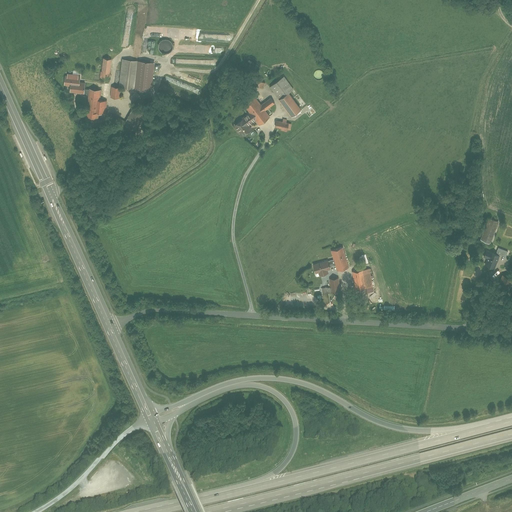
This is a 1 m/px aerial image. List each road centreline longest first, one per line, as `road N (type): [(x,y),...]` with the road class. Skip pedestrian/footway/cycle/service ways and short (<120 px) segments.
road 1 (unclassified): [(511,332),(155,311),(110,325)]
road 2 (motorway): [(493,424),(400,428),(304,384),(263,378),(150,412)]
road 3 (motorway): [(212,511),(511,435)]
road 4 (motorway): [(493,424),(227,493)]
road 5 (primary): [(0,81),(110,325)]
road 6 (motorway): [(174,414),(243,385),(273,392),(291,410),(291,455),(272,474),(227,493)]
road 7 (residential): [(152,417),(38,511)]
